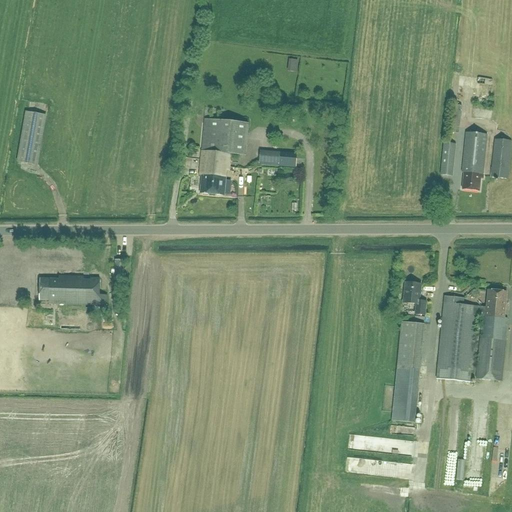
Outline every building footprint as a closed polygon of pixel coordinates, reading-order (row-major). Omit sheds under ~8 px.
[(457,133),(461,107),(453,105),(449,132),(457,133)] [(37,165),(45,116),(25,112),(17,162),(37,165)] [(240,134),(241,123),(204,120),(201,151),(199,175),(202,176),(200,192),(223,195),(226,171),(228,171),(230,155),(235,155),(237,134),(240,134)] [(482,180),(483,175),(482,175),(486,136),(465,134),(461,173),(463,174),(461,190),(479,192),(480,179),(482,180)] [(507,180),(511,142),(494,140),(490,178),(507,180)] [(452,177),(455,145),(443,143),(440,176),(452,177)] [(280,153),(260,151),(259,165),(279,167),(280,153)] [(122,281),(123,261),(115,260),(114,269),(111,269),(111,275),(114,275),(113,280),(122,281)] [(99,295),(100,279),(83,279),(83,277),(58,277),(58,280),(40,279),(39,301),(49,301),(48,304),(106,306),(107,295),(99,295)] [(425,315),(426,302),(419,301),(421,285),(405,283),(403,303),(416,304),(415,314),(425,315)] [(505,309),(506,292),(488,291),(486,308),(463,306),(463,299),(444,297),(437,366),(436,379),(469,382),(470,370),(476,316),(481,317),(476,379),(501,382),(507,319),(504,318),(505,309)] [(94,316),(62,316),(61,326),(93,327),(94,316)] [(420,393),(421,356),(411,355),(411,366),(399,366),(396,417),(413,418),(414,409),(413,409),(413,393),(420,393)] [(453,441),(455,425),(445,424),(443,440),(453,441)] [(353,437),(353,450),(371,450),(371,448),(391,448),(391,437),(353,437)] [(508,474),(509,460),(495,460),(495,473),(508,474)] [(371,471),(371,473),(386,472),(386,466),(368,466),(368,464),(358,464),(359,471),(371,471)]
